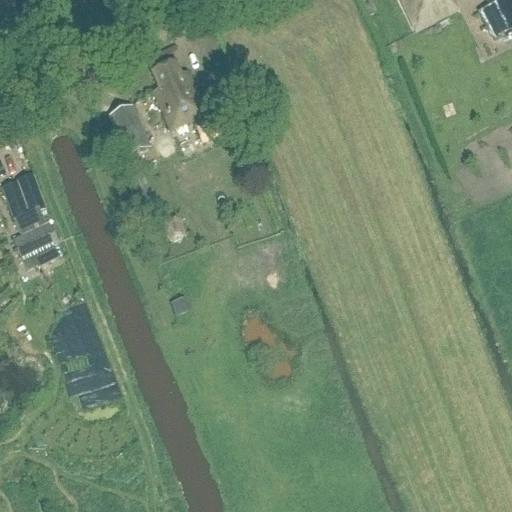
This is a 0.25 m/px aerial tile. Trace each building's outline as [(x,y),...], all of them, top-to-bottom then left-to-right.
[(397,0),(415,35),(457,14),(449,0),(397,0)] [(511,0),(495,0),(487,4),(490,9),(479,15),(486,30),(497,24),(505,40),(511,36),(511,0)] [(472,59),(463,65),(475,82),(484,77),(472,59)] [(174,65),(151,76),(159,94),(153,97),(170,134),(191,125),(193,128),(201,147),(236,131),(228,113),(207,122),(188,81),(182,84),(174,65)] [(125,162),(150,151),(131,110),(106,120),(125,162)] [(150,199),(140,169),(122,174),(132,205),(150,199)] [(17,182),(18,184),(29,215),(37,211),(39,213),(45,211),(32,177),(17,182)] [(29,215),(18,184),(1,190),(13,223),(29,215)] [(33,259),(58,247),(48,227),(46,228),(39,213),(37,211),(29,215),(13,223),(12,223),(20,239),(10,243),(21,265),(22,265),(26,275),(38,269),(33,259)] [(186,240),(175,218),(158,227),(169,248),(186,240)] [(33,303),(62,292),(54,271),(25,282),(33,303)]
